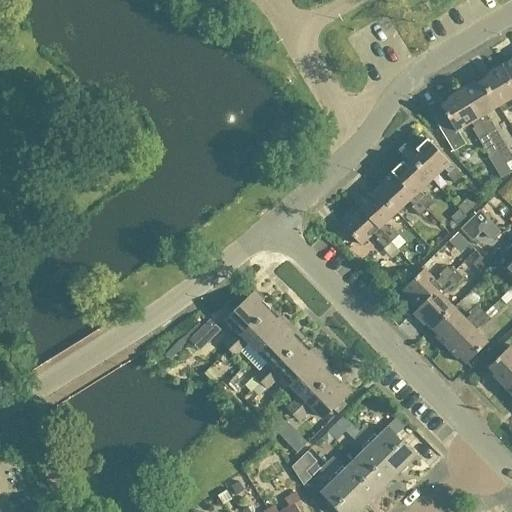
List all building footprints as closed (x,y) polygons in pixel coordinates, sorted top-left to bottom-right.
[(511,62),(502,69),(511,84),(511,62)] [(511,84),(502,69),(489,77),(490,78),(483,82),(499,108),(502,114),(511,107),(511,84)] [(474,84),(461,93),(488,136),(495,131),(489,121),(488,122),(485,117),(499,108),(483,82),(476,86),(474,84)] [(489,157),(497,152),(461,93),(448,101),(449,102),(441,107),(451,122),(438,129),(453,154),(466,146),(458,133),(472,125),(475,129),(472,130),(489,157)] [(345,216),(347,218),(340,224),(361,247),(374,235),(378,239),(376,241),(384,249),(398,236),(391,228),(389,230),(385,226),(410,203),(414,207),(412,208),(420,217),(434,204),(426,195),(425,197),(421,193),(445,170),(449,174),(447,176),(455,185),(462,178),(428,141),(414,153),(406,145),(398,152),(406,160),(380,184),(382,186),(370,197),(368,195),(345,216)] [(511,186),(510,185),(499,196),(507,205),(511,199),(511,186)] [(465,217),(477,205),(470,197),(457,209),(465,217)] [(511,247),(503,256),(497,250),(490,258),(511,279),(511,247)] [(449,278),(450,279),(454,275),(447,268),(434,280),(424,269),(402,291),(408,297),(406,300),(416,310),(417,311),(449,278)] [(426,324),(432,330),(454,309),(443,299),(463,280),(456,273),(454,275),(450,279),(449,278),(417,311),(416,310),(413,314),(424,326),(426,324)] [(230,350),(268,313),(260,304),(263,302),(255,293),(244,304),(237,297),(230,304),(237,311),(227,321),(237,331),(224,344),(230,350)] [(454,309),(432,330),(438,336),(435,338),(447,350),(483,314),(477,307),(464,320),(454,309)] [(259,354),(287,327),(279,319),(276,321),(268,313),(230,350),(237,357),(250,344),(259,354)] [(477,333),(490,321),(483,314),(447,350),(457,360),(460,358),(465,364),(487,343),(477,333)] [(199,350),(220,330),(211,322),(191,342),(199,350)] [(262,383),(300,345),(292,337),(294,334),(287,327),(259,354),(269,363),(256,376),(262,383)] [(291,386),(319,358),(312,351),(309,354),(300,345),(262,383),(268,389),(281,376),(291,386)] [(504,389),(511,381),(511,348),(510,347),(488,369),(495,376),(493,378),(504,389)] [(294,415),(332,377),(325,369),(327,367),(319,358),(291,386),(301,396),(288,409),(294,415)] [(332,377),(294,415),(300,422),(313,409),(323,419),(351,391),(344,384),(341,386),(332,377)] [(342,400),(334,408),(339,414),(348,405),(342,400)] [(394,422),(387,429),(394,436),(401,429),(394,422)] [(366,427),(360,433),(399,473),(415,458),(394,436),(387,429),(377,439),(366,427)] [(355,460),(383,489),(399,473),(360,433),(354,440),(364,451),(355,460)] [(327,465),(367,505),(383,489),(355,460),(345,470),(334,458),(327,465)] [(321,493),(315,499),(327,511),(359,511),(367,505),(327,465),(321,472),(332,483),(321,493)] [(276,511),(274,506),(268,510),(269,511),(298,511),(296,508),(302,504),(295,493),(284,500),(289,507),(280,511),(276,511)]
